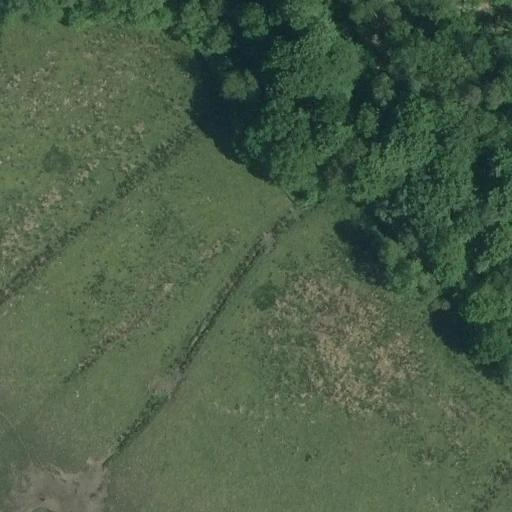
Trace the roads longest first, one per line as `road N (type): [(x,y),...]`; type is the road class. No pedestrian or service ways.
road 1 (track): [(209,0),(324,172),(355,199)]
road 2 (track): [(355,199),(511,348)]
road 3 (track): [(420,0),(324,172)]
